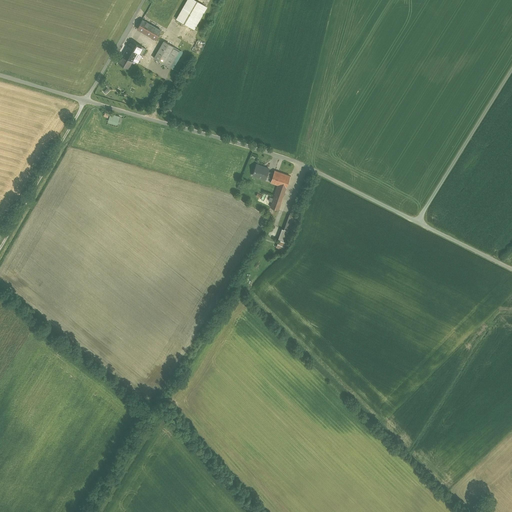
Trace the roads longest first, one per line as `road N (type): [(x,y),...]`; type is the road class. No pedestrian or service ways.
road 1 (unclassified): [(0,75),(289,160),(511,269)]
road 2 (track): [(417,222),(511,67)]
road 3 (track): [(0,246),(85,101)]
